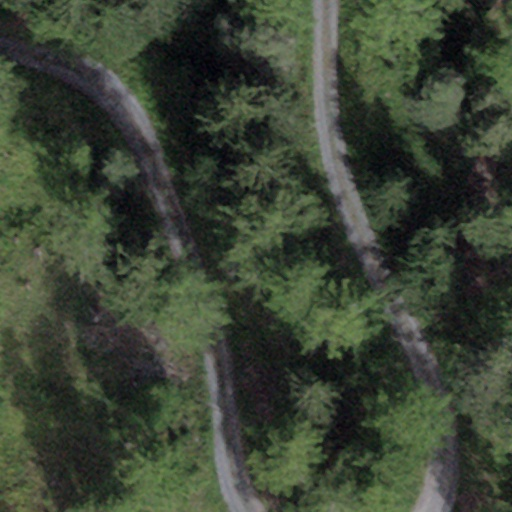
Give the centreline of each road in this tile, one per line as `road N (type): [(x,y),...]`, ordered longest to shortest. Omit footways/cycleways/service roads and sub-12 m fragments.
road 1 (track): [(0,51),(90,69),(128,88),(263,494),(283,511)]
road 2 (track): [(442,511),(452,478),(438,394),(326,121),(323,0)]
